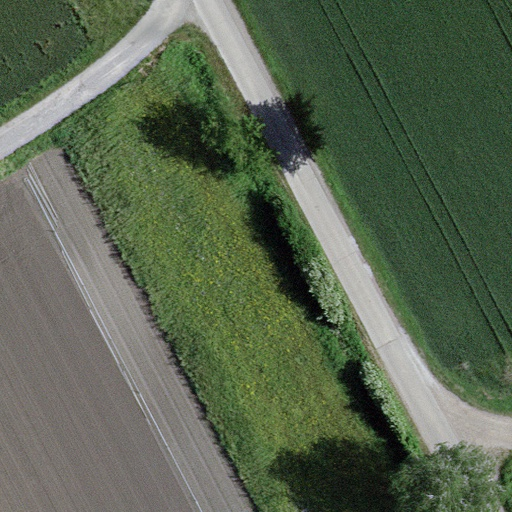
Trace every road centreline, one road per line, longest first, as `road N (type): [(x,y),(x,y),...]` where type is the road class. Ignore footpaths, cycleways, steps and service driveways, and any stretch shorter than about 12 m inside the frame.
road 1 (track): [(207,0),(482,511)]
road 2 (track): [(0,149),(66,110),(197,0)]
